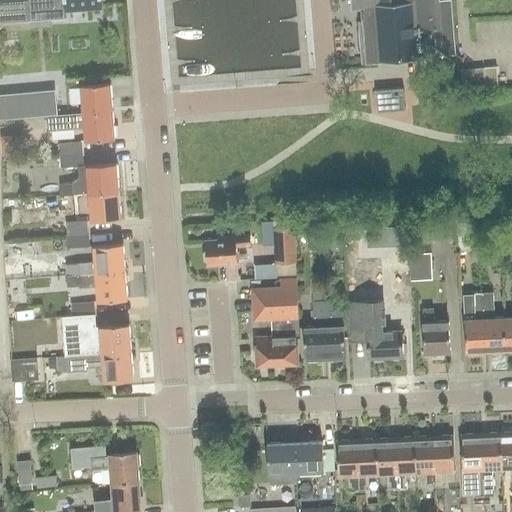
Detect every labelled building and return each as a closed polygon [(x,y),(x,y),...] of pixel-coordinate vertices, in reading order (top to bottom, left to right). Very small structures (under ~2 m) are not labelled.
[(0,0),(0,21),(68,16),(67,7),(70,7),(70,11),(82,10),(82,7),(103,6),(102,0),(0,0)] [(352,0),(353,8),(371,6),(376,62),(418,59),(455,56),(450,0),(352,0)] [(484,68),(461,69),(462,90),(485,88),(484,68)] [(111,83),(81,85),(83,113),(113,110),(111,83)] [(378,112),(400,110),(402,110),(406,109),(404,88),(402,88),(402,87),(399,87),(399,88),(376,90),(378,112)] [(0,94),(0,116),(0,119),(57,115),(55,91),(0,94)] [(67,114),(55,115),(48,116),(49,131),(79,128),(79,127),(84,127),(85,140),(115,138),(113,110),(83,113),(67,114)] [(16,136),(1,137),(3,156),(17,154),(16,136)] [(59,143),(60,155),(83,154),(82,141),(59,143)] [(117,163),(87,165),(84,165),(83,154),(60,155),(61,167),(79,166),(80,177),(72,183),(60,184),(61,195),(73,194),(89,193),(119,191),(117,163)] [(121,218),(119,191),(89,193),(91,221),(121,218)] [(74,205),(73,194),(61,195),(62,206),(74,205)] [(511,239),(511,219),(503,220),(504,240),(511,239)] [(88,233),(88,222),(67,223),(68,235),(88,234),(88,233)] [(276,263),(296,262),(294,226),(274,227),(276,263)] [(471,226),(457,227),(458,247),(472,246),(471,226)] [(315,240),(317,237),(317,232),(314,230),(310,230),(307,233),(307,237),(310,240),(315,240)] [(90,246),(89,233),(88,233),(88,234),(68,235),(66,235),(67,248),(90,246)] [(325,235),(326,245),(344,244),(343,234),(325,235)] [(237,247),(251,246),(250,235),(223,237),(223,239),(206,240),(206,252),(205,253),(205,260),(207,262),(207,265),(238,263),(237,247)] [(93,246),(95,262),(66,264),(67,276),(126,271),(123,243),(93,246)] [(409,254),(409,247),(393,247),(394,267),(410,267),(409,254)] [(433,280),(432,253),(409,254),(410,267),(410,280),(433,280)] [(56,262),(8,266),(8,277),(56,274),(56,262)] [(128,299),(126,271),(67,276),(68,288),(97,285),(98,301),(128,299)] [(254,320),(273,319),(274,337),(257,338),(258,364),(298,362),(296,337),(300,337),(297,279),(281,279),(281,287),(252,288),(254,320)] [(343,312),(333,309),(332,287),(322,288),(326,360),(346,359),(344,325),(343,312)] [(326,360),(322,288),(312,288),(314,326),(304,327),(306,361),(326,360)] [(486,351),(484,292),(474,293),(475,318),(465,318),(466,352),(469,352),(471,354),(478,353),(480,351),(486,351)] [(506,350),(504,317),(495,317),(493,292),(484,292),(486,351),(493,351),(495,352),(502,352),(504,350),(506,350)] [(95,314),(94,301),(71,303),(72,315),(95,314)] [(383,331),(382,311),(382,301),(347,302),(349,341),(368,340),(369,358),(403,357),(402,330),(383,331)] [(424,354),(451,353),(449,320),(434,321),(434,308),(423,308),(424,322),(423,322),(424,354)] [(100,326),(101,342),(73,344),(73,356),(132,351),(130,324),(100,326)] [(134,379),(132,351),(73,356),(57,357),(58,372),(68,372),(87,371),(87,368),(103,366),(104,381),(134,379)] [(13,381),(38,379),(37,358),(12,360),(13,381)] [(511,433),(511,432),(504,432),(502,434),(500,434),(502,468),(511,467),(511,478),(511,433)] [(502,468),(500,434),(498,434),(497,433),(490,433),(488,435),(481,435),(484,496),(494,495),(492,468),(502,468)] [(484,496),(481,435),(474,436),(473,434),(466,434),(464,436),(461,436),(464,494),(474,494),(474,496),(484,496)] [(441,437),(434,437),(436,481),(444,480),(443,471),(455,470),(454,436),(451,437),(449,435),(442,435),(441,437)] [(436,481),(434,437),(427,438),(425,436),(418,436),(417,438),(414,438),(416,472),(427,471),(428,481),(436,481)] [(416,472),(414,438),(413,438),(411,437),(404,437),(402,439),(395,439),(397,483),(405,482),(405,472),(416,472)] [(397,483),(395,439),(389,440),(387,438),(380,438),(378,440),(377,440),(378,474),(389,473),(389,483),(397,483)] [(378,474),(377,440),(375,440),(373,439),(366,439),(364,441),(357,441),(359,485),(367,484),(367,474),(378,474)] [(359,485),(357,441),(350,441),(349,440),(342,440),(339,442),(337,442),(339,476),(351,475),(351,485),(359,485)] [(323,441),(295,442),(296,472),(322,471),(324,471),(323,441)] [(295,442),(267,443),(269,484),(297,482),(296,472),(295,442)] [(137,451),(110,453),(110,456),(106,457),(105,445),(71,448),(73,467),(93,466),(93,470),(111,468),(112,483),(139,481),(138,465),(140,465),(140,454),(138,454),(137,451)] [(20,484),(32,482),(30,461),(18,462),(20,484)] [(336,496),(335,474),(322,474),(323,496),(336,496)] [(57,488),(56,478),(36,480),(37,490),(57,488)] [(141,496),(139,481),(112,483),(113,497),(95,499),(96,511),(114,509),(114,511),(122,511),(142,510),(141,507),(143,507),(143,496),(141,496)] [(32,482),(20,484),(21,492),(33,490),(32,482)] [(251,506),(249,494),(238,495),(239,507),(251,506)]
